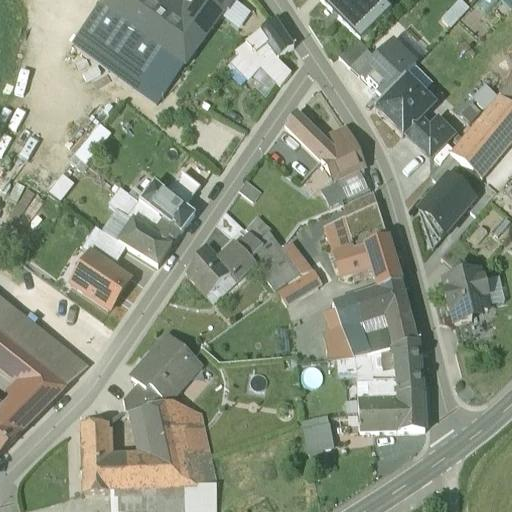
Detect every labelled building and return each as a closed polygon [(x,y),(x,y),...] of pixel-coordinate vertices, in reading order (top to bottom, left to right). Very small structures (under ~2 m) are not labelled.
[(109,0),(102,11),(184,68),(204,39),(181,22),(149,0),(109,0)] [(190,10),(175,0),(149,0),(181,22),(190,10)] [(221,15),(198,0),(196,0),(190,10),(181,22),(204,39),(221,15)] [(198,0),(221,15),(232,0),(198,0)] [(323,0),(320,4),(359,44),(390,13),(377,0),(323,0)] [(184,68),(102,11),(73,51),(156,109),(184,68)] [(275,25),(235,55),(238,58),(259,68),(279,88),(289,76),(277,64),(277,60),(292,50),(275,25)] [(368,54),(359,45),(343,61),(351,69),(368,54)] [(358,80),(382,104),(405,80),(416,68),(392,45),(358,80)] [(259,68),(238,58),(230,66),(246,82),(259,68)] [(422,122),(435,109),(405,80),(382,104),(372,114),(402,143),(404,141),(422,122)] [(511,86),(499,101),(511,112),(511,86)] [(511,112),(499,101),(449,160),(450,161),(459,169),(471,179),(478,184),(511,144),(511,112)] [(322,144),(295,117),(284,130),(321,164),(320,165),(333,182),(364,168),(355,147),(347,133),(322,144)] [(404,141),(429,165),(455,137),(437,120),(429,129),(422,122),(404,141)] [(93,146),(79,164),(92,174),(106,156),(93,146)] [(431,183),(440,191),(448,182),(459,169),(450,161),(431,183)] [(71,173),(85,183),(92,174),(79,164),(71,173)] [(40,189),(63,207),(76,191),(54,173),(40,189)] [(199,191),(182,178),(166,198),(184,211),(199,191)] [(418,216),(445,240),(467,215),(475,206),(473,204),(448,182),(440,191),(418,216)] [(259,196),(245,186),(238,196),(252,206),(259,196)] [(166,198),(153,188),(144,199),(139,207),(162,225),(180,236),(193,219),(166,198)] [(335,189),(321,196),(328,209),(342,202),(335,189)] [(473,204),(475,206),(467,215),(475,222),(496,199),(485,190),(473,204)] [(129,200),(117,216),(128,222),(139,207),(129,200)] [(162,225),(139,207),(128,222),(132,226),(132,225),(153,239),(162,225)] [(334,259),(387,243),(376,208),(326,231),(334,259)] [(243,234),(224,217),(216,229),(231,244),(243,234)] [(269,236),(255,224),(244,236),(251,242),(258,248),(268,237),(269,236)] [(162,225),(153,239),(132,225),(132,226),(118,247),(126,253),(156,272),(171,250),(180,236),(162,225)] [(216,229),(202,250),(204,252),(213,261),(230,245),(231,244),(216,229)] [(113,273),(126,253),(118,247),(96,233),(82,254),(91,259),(113,273)] [(244,236),(243,234),(231,244),(230,245),(235,250),(239,254),(251,242),(244,236)] [(292,268),(268,237),(258,248),(262,252),(262,253),(282,275),(290,270),(292,268)] [(251,242),(239,254),(249,266),(262,253),(262,252),(258,248),(251,242)] [(387,243),(334,259),(338,273),(340,279),(362,274),(371,270),(377,289),(378,294),(400,286),(387,243)] [(484,269),(457,243),(440,263),(455,276),(458,272),(470,279),(477,277),(478,277),(484,269)] [(230,245),(213,261),(217,265),(217,266),(235,250),(230,245)] [(235,250),(217,266),(238,291),(239,291),(256,274),(249,266),(239,254),(235,250)] [(213,261),(204,252),(185,279),(215,312),(238,291),(217,266),(217,265),(213,261)] [(249,266),(256,274),(277,297),(289,285),(282,275),(262,253),(249,266)] [(113,273),(91,259),(71,290),(109,315),(129,284),(113,273)] [(298,279),(290,270),(282,275),(289,285),(298,279)] [(470,279),(458,272),(455,276),(451,283),(443,285),(446,298),(443,299),(447,314),(449,314),(453,330),(471,326),(469,319),(487,314),(486,311),(484,301),(486,301),(483,286),(482,285),(480,286),(478,277),(477,277),(470,279)] [(498,282),(483,286),(486,301),(484,301),(486,311),(504,307),(498,282)] [(359,300),(351,303),(359,327),(389,318),(407,313),(400,286),(378,294),(359,300)] [(327,335),(321,337),(327,365),(330,365),(339,364),(354,363),(367,360),(360,344),(350,351),(342,331),(359,327),(351,303),(341,307),(333,310),(325,316),(322,318),(327,335)] [(85,372),(0,306),(0,371),(23,388),(11,399),(14,410),(31,426),(85,372)] [(407,313),(389,318),(393,335),(397,351),(416,346),(407,313)] [(393,335),(360,344),(367,360),(370,359),(392,353),(392,352),(397,351),(393,335)] [(199,370),(166,341),(131,381),(137,386),(145,393),(148,389),(168,406),(199,370)] [(397,351),(392,352),(392,353),(394,374),(395,388),(397,399),(422,398),(416,346),(397,351)] [(392,353),(370,359),(373,378),(394,374),(392,353)] [(367,360),(354,363),(354,371),(357,385),(374,382),(373,378),(370,359),(367,360)] [(354,363),(339,364),(340,373),(354,371),(354,363)] [(395,388),(394,374),(373,378),(374,382),(374,388),(395,388)] [(374,388),(374,382),(357,385),(358,403),(375,403),(396,402),(397,399),(395,388),(374,388)] [(148,389),(145,393),(137,386),(122,403),(125,417),(140,414),(168,408),(168,406),(148,389)] [(423,433),(422,398),(397,399),(396,402),(396,403),(375,403),(358,403),(358,404),(359,435),(423,433)] [(14,410),(11,399),(0,411),(0,418),(19,438),(31,426),(14,410)] [(150,460),(107,463),(108,495),(109,495),(109,511),(214,511),(215,488),(206,429),(177,436),(171,408),(168,408),(140,414),(150,460)] [(203,417),(171,408),(177,436),(206,429),(203,417)] [(0,457),(19,438),(0,418),(0,457)] [(305,428),(310,456),(329,452),(324,425),(305,428)] [(106,430),(82,431),(84,496),(108,495),(107,463),(106,430)]
